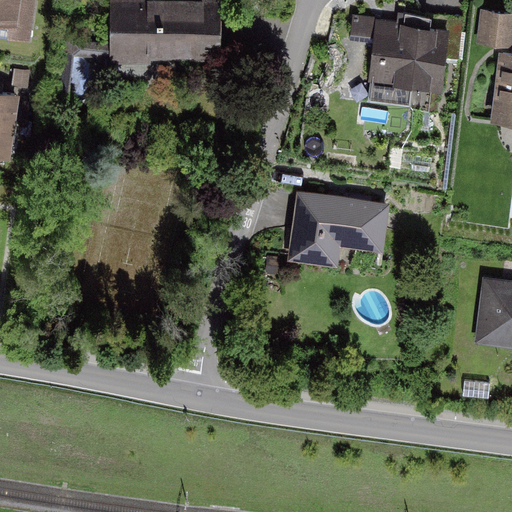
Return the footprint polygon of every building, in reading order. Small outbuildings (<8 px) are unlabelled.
[(33,0),(0,0),(0,40),(28,44),(33,0)] [(215,6),(110,9),(111,58),(216,55),(215,6)] [(511,13),(479,10),(475,49),(496,51),(488,120),(511,122),(511,13)] [(440,29),(351,16),(349,36),(366,39),(363,79),(432,90),(440,29)] [(15,90),(0,88),(0,161),(4,162),(15,90)] [(385,206),(298,194),(289,259),(331,265),(334,243),(379,249),(385,206)] [(511,286),(487,284),(479,344),(511,347),(511,286)]
